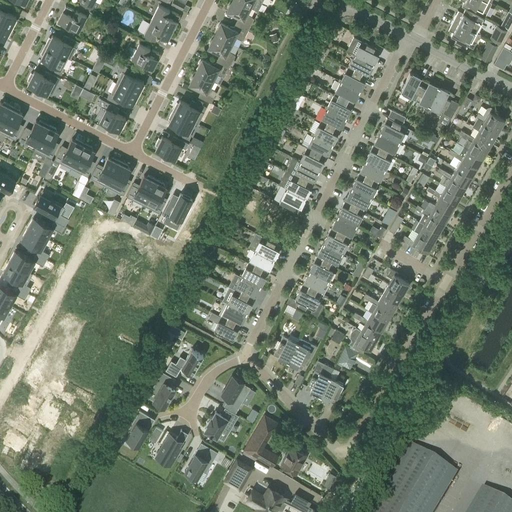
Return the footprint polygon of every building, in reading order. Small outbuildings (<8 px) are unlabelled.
[(172,0),(171,3),(182,9),(185,4),(185,3),(177,0),(172,0)] [(228,10),(227,11),(238,17),(236,23),(248,29),(253,18),(246,13),(249,7),(236,0),(232,0),(231,3),(230,3),(229,4),(228,5),(228,6),(227,7),(227,8),(227,9),(228,10)] [(236,0),(249,7),(257,11),(261,3),(262,0),(236,0)] [(464,0),(461,6),(465,8),(479,15),(480,15),(483,16),(484,17),(491,3),(490,3),(491,2),(489,1),(488,2),(486,1),(487,1),(485,0),(464,0)] [(0,1),(0,22),(12,29),(16,20),(14,20),(16,17),(7,12),(4,10),(7,5),(0,1)] [(178,14),(158,4),(151,19),(172,30),(176,23),(174,23),(178,14)] [(67,6),(62,14),(61,13),(56,23),(66,28),(67,25),(79,31),(86,16),(67,6)] [(465,8),(461,16),(456,13),(453,19),(476,31),(475,32),(477,33),(478,31),(476,30),(483,16),(480,15),(479,15),(465,8)] [(169,36),(172,30),(151,19),(143,34),(163,44),(167,36),(169,36)] [(455,28),(450,37),(472,48),(479,34),(480,32),(478,31),(477,33),(475,32),(476,31),(453,19),(449,25),(455,28)] [(0,22),(0,36),(5,39),(6,36),(8,37),(12,29),(0,22)] [(217,31),(215,35),(224,40),(231,43),(238,47),(242,39),(243,40),(248,29),(236,23),(233,29),(224,24),(221,23),(220,24),(219,24),(219,25),(218,25),(218,26),(217,27),(217,28),(217,29),(217,30),(217,31)] [(500,44),(507,30),(496,25),(489,38),(500,44)] [(49,37),(45,45),(68,57),(68,58),(70,59),(79,42),(67,36),(64,41),(61,40),(52,35),(50,38),(49,37)] [(209,46),(208,48),(220,53),(217,59),(224,63),(229,66),(235,55),(234,55),(238,47),(231,43),(224,40),(215,35),(212,40),(211,40),(210,41),(210,42),(209,42),(209,43),(209,44),(209,45),(209,46)] [(352,53),(373,64),(380,50),(352,36),(345,49),(352,53)] [(129,45),(125,54),(131,58),(143,64),(141,66),(151,71),(156,62),(154,61),(159,53),(139,43),(136,48),(129,45)] [(480,57),(490,62),(498,46),(494,44),(490,51),(484,48),(480,57)] [(45,45),(40,53),(42,54),(41,57),(50,62),(53,63),(50,69),(61,74),(64,69),(63,68),(68,58),(68,57),(45,45)] [(386,58),(390,51),(383,47),(379,54),(386,58)] [(503,61),(509,50),(503,47),(497,57),(503,61)] [(107,53),(102,50),(97,60),(103,63),(107,53)] [(366,77),(373,64),(352,53),(351,54),(353,55),(347,67),(366,77)] [(198,67),(196,72),(212,80),(220,84),(224,76),(229,66),(224,63),(217,59),(214,65),(202,59),(202,61),(201,61),(200,61),(199,62),(199,63),(198,63),(198,64),(198,65),(198,66),(198,67)] [(122,71),(116,81),(140,93),(144,85),(142,84),(144,82),(134,77),(131,75),(134,70),(120,62),(117,68),(122,71)] [(315,68),(311,66),(307,73),(311,75),(315,68)] [(359,90),(366,77),(347,67),(341,79),(339,78),(338,80),(359,90)] [(31,72),(27,79),(29,80),(28,83),(34,86),(33,88),(40,91),(41,89),(52,95),(61,77),(49,71),(46,77),(43,75),(34,70),(32,73),(31,72)] [(190,83),(190,84),(201,90),(198,96),(211,102),(216,92),(209,87),(212,80),(196,72),(194,76),(193,77),(192,77),(191,78),(190,79),(190,80),(190,81),(190,82),(190,83)] [(415,98),(424,79),(410,72),(400,91),(415,98)] [(426,106),(428,107),(438,86),(424,79),(415,98),(427,105),(426,106)] [(352,104),(359,90),(338,80),(338,81),(340,82),(333,94),(352,104)] [(109,92),(106,98),(117,103),(120,98),(123,99),(132,104),(134,101),(135,102),(140,93),(116,81),(111,93),(109,92)] [(443,112),(444,111),(452,115),(459,104),(449,99),(452,94),(438,86),(428,107),(429,108),(430,106),(443,112)] [(403,93),(396,106),(402,109),(409,96),(403,93)] [(325,105),(325,106),(345,117),(352,104),(333,94),(327,106),(325,105)] [(475,94),(472,99),(472,100),(478,103),(481,97),(475,94)] [(467,96),(461,107),(466,110),(472,100),(472,99),(467,96)] [(101,105),(95,117),(106,123),(105,125),(112,128),(113,126),(119,130),(120,127),(122,128),(126,121),(124,120),(125,117),(116,113),(113,111),(115,105),(113,104),(101,98),(98,104),(101,105)] [(176,102),(172,110),(196,122),(196,123),(198,124),(206,107),(201,104),(196,101),(195,100),(192,106),(189,105),(180,100),(178,103),(176,102)] [(0,128),(11,106),(3,102),(2,104),(0,102),(0,128)] [(11,106),(0,128),(0,131),(15,139),(21,128),(15,126),(21,114),(19,112),(19,111),(11,106)] [(292,109),(287,106),(282,114),(288,117),(292,109)] [(320,121),(339,130),(345,117),(325,106),(324,108),(326,109),(320,121)] [(485,110),(482,115),(478,112),(476,116),(477,117),(478,117),(483,121),(499,129),(504,119),(493,113),(494,112),(493,108),(490,107),(487,108),(485,110)] [(391,109),(388,116),(402,123),(405,116),(391,109)] [(172,110),(168,118),(170,119),(168,122),(177,127),(180,128),(178,134),(189,139),(191,134),(190,133),(196,123),(196,122),(172,110)] [(406,127),(387,117),(380,132),(400,142),(401,141),(399,140),(406,127)] [(478,130),(493,139),(499,129),(483,121),(478,117),(477,117),(472,126),(478,130)] [(24,129),(18,140),(24,143),(26,140),(36,145),(37,145),(48,124),(40,119),(39,121),(36,120),(31,129),(30,132),(24,129)] [(332,144),(339,130),(320,121),(314,133),(312,132),(311,133),(332,144)] [(36,145),(34,149),(51,158),(57,146),(52,143),(53,140),(58,131),(55,130),(56,128),(48,124),(37,145),(36,145)] [(285,130),(276,125),(275,128),(274,130),(282,135),(285,130)] [(474,137),(472,139),(488,148),(493,139),(478,130),(474,137)] [(398,143),(400,144),(400,142),(380,132),(372,146),(391,155),(398,143)] [(332,144),(311,133),(311,134),(312,135),(306,147),(325,157),(332,144)] [(278,138),(271,134),(267,143),(273,147),(278,138)] [(474,137),(467,134),(465,137),(467,139),(463,146),(482,157),(488,148),(472,139),(474,137)] [(465,142),(461,139),(463,137),(461,135),(452,147),(458,151),(465,142)] [(169,155),(175,158),(181,146),(185,148),(188,143),(177,137),(174,142),(163,137),(161,139),(159,138),(155,145),(157,147),(156,149),(163,152),(162,153),(169,156),(169,155)] [(60,147),(54,159),(71,168),(84,142),(76,138),(75,140),(72,138),(67,147),(66,150),(60,147)] [(84,142),(71,168),(87,176),(93,164),(88,162),(89,159),(94,149),(91,148),(92,146),(84,142)] [(391,155),(372,146),(365,159),(386,170),(387,169),(385,168),(391,155)] [(459,154),(463,156),(462,158),(477,167),(482,157),(463,146),(459,154)] [(318,171),(325,157),(306,147),(300,160),(298,159),(298,160),(318,171)] [(205,148),(193,169),(206,176),(217,155),(205,148)] [(261,152),(259,156),(264,159),(267,153),(262,151),(261,152)] [(421,153),(418,159),(424,162),(427,157),(421,153)] [(96,166),(90,178),(107,186),(120,160),(112,156),(111,158),(108,156),(103,166),(102,168),(96,166)] [(318,171),(298,160),(292,156),(291,157),(292,157),(285,170),(293,174),(312,184),(318,171)] [(259,157),(253,168),(258,170),(263,159),(259,157)] [(477,167),(462,158),(460,160),(456,167),(471,176),(477,167)] [(386,170),(365,159),(358,173),(377,183),(384,170),(385,171),(386,170)] [(120,160),(107,186),(112,189),(123,195),(129,183),(124,180),(125,177),(130,168),(127,166),(128,164),(120,160)] [(432,165),(426,162),(423,168),(425,169),(428,171),(432,165)] [(466,185),(471,176),(456,167),(452,175),(451,176),(466,185)] [(0,170),(0,186),(9,191),(15,178),(0,170)] [(251,170),(244,183),(251,187),(258,173),(251,170)] [(312,184),(293,174),(285,170),(284,171),(285,171),(281,178),(281,179),(280,180),(279,182),(285,185),(284,187),(305,197),(312,184)] [(424,183),(427,174),(422,172),(419,181),(424,183)] [(377,183),(358,173),(351,187),(372,198),(373,197),(371,196),(377,183)] [(132,184),(126,196),(143,204),(156,179),(148,174),(147,176),(144,175),(139,184),(138,187),(132,184)] [(445,186),(460,195),(466,185),(451,176),(449,178),(445,186)] [(156,179),(143,204),(159,213),(165,201),(160,198),(161,195),(166,186),(163,185),(164,183),(156,179)] [(460,195),(445,186),(441,193),(440,195),(455,204),(460,195)] [(298,211),(305,197),(284,187),(283,188),(285,189),(279,201),(298,211)] [(370,198),(371,199),(372,198),(351,187),(344,201),(363,211),(370,198)] [(400,194),(404,197),(409,190),(404,187),(400,194)] [(40,192),(33,205),(55,216),(61,204),(40,192)] [(163,215),(169,218),(171,213),(183,219),(193,200),(191,198),(191,197),(185,193),(184,195),(181,194),(175,206),(169,203),(163,215)] [(455,204),(440,195),(439,197),(434,204),(449,213),(455,204)] [(363,211),(344,201),(337,215),(358,226),(359,224),(357,223),(363,211)] [(429,201),(425,209),(430,212),(429,214),(444,223),(449,213),(434,204),(429,201)] [(133,224),(138,216),(143,219),(147,210),(141,207),(137,214),(122,207),(117,216),(133,224)] [(59,213),(54,221),(65,226),(69,218),(59,213)] [(382,220),(389,224),(393,217),(385,213),(382,220)] [(419,221),(423,223),(438,232),(444,223),(429,214),(428,216),(423,213),(419,221)] [(355,226),(357,227),(358,226),(337,215),(330,229),(349,239),(355,226)] [(28,227),(47,238),(53,227),(34,216),(28,227)] [(224,217),(217,229),(218,229),(218,230),(224,232),(224,233),(227,228),(231,220),(225,217),(224,216),(224,217)] [(389,230),(394,233),(401,222),(395,218),(389,230)] [(81,240),(88,224),(83,221),(75,238),(81,240)] [(433,241),(438,232),(423,223),(419,221),(414,230),(418,232),(433,241)] [(153,225),(148,222),(144,231),(150,233),(153,225)] [(155,225),(150,234),(156,237),(161,228),(155,225)] [(380,225),(375,234),(381,237),(386,228),(380,225)] [(21,239),(41,250),(47,238),(28,227),(21,239)] [(344,252),(343,251),(349,239),(330,229),(323,243),(344,253),(344,252)] [(217,230),(214,236),(219,239),(223,232),(217,230)] [(253,248),(273,259),(280,245),(255,232),(248,246),(253,248)] [(418,250),(420,247),(427,251),(433,241),(418,232),(413,240),(410,238),(407,243),(418,250)] [(105,256),(113,244),(102,237),(94,249),(105,256)] [(344,253),(323,243),(316,257),(335,266),(341,254),(343,255),(344,253)] [(267,272),(273,259),(253,248),(252,250),(254,250),(248,263),(267,272)] [(369,257),(370,256),(372,252),(367,248),(364,254),(369,257)] [(16,249),(9,261),(29,272),(35,260),(16,249)] [(91,251),(86,260),(96,266),(101,256),(91,251)] [(206,251),(203,257),(206,258),(209,259),(211,254),(206,251)] [(335,266),(316,257),(309,271),(330,281),(330,280),(328,279),(335,266)] [(208,261),(209,259),(206,258),(202,265),(208,269),(211,263),(208,261)] [(9,261),(3,272),(22,283),(29,272),(9,261)] [(260,285),(267,272),(248,263),(242,275),(240,274),(239,275),(260,285)] [(398,272),(390,268),(386,275),(391,278),(388,284),(403,293),(409,282),(396,275),(398,272)] [(360,273),(355,269),(352,275),(357,278),(360,273)] [(330,281),(309,271),(302,285),(321,294),(327,282),(329,283),(330,281)] [(227,286),(228,286),(253,299),(260,285),(239,275),(239,276),(233,273),(227,286)] [(192,276),(189,283),(196,287),(200,280),(192,276)] [(0,284),(0,299),(10,305),(17,293),(0,284)] [(388,284),(382,293),(397,302),(403,293),(388,284)] [(323,305),(317,302),(321,294),(302,285),(295,299),(312,308),(310,312),(317,316),(323,305)] [(221,300),(225,302),(246,312),(253,299),(228,286),(221,300)] [(382,293),(378,300),(377,302),(392,311),(397,302),(382,293)] [(336,301),(341,304),(346,297),(340,294),(336,301)] [(178,301),(176,304),(182,307),(186,299),(180,296),(178,301)] [(10,305),(0,299),(0,314),(4,316),(10,305)] [(220,316),(239,326),(246,312),(225,302),(225,303),(227,304),(220,316)] [(387,320),(392,311),(377,302),(376,304),(372,302),(367,309),(371,312),(387,320)] [(300,320),(303,313),(296,309),(292,316),(300,320)] [(371,312),(367,319),(366,321),(381,330),(387,320),(371,312)] [(232,339),(239,326),(220,316),(214,330),(232,339)] [(376,339),(381,330),(366,321),(365,323),(361,330),(376,339)] [(376,339),(361,330),(355,327),(353,329),(351,331),(349,337),(350,337),(351,340),(348,343),(362,352),(366,347),(370,349),(376,339)] [(343,334),(336,331),(333,338),(339,341),(343,334)] [(287,361),(292,352),(298,341),(296,340),(296,342),(283,335),(273,354),(287,361)] [(301,369),(304,363),(307,365),(317,346),(300,337),(298,341),(292,352),(287,361),(301,369)] [(346,347),(338,362),(349,367),(356,353),(346,347)] [(172,364),(166,373),(176,379),(181,371),(191,377),(202,359),(191,353),(185,363),(180,360),(176,367),(172,364)] [(319,396),(330,375),(333,368),(318,360),(317,361),(314,367),(313,369),(315,370),(305,389),(319,396)] [(164,374),(155,390),(160,393),(156,400),(166,406),(175,391),(171,387),(175,381),(164,374)] [(232,374),(223,390),(229,393),(225,400),(235,405),(247,385),(241,381),(242,379),(232,374)] [(331,376),(330,375),(319,396),(333,403),(343,384),(330,378),(331,376)] [(207,424),(203,430),(215,437),(221,426),(229,430),(238,415),(225,407),(220,415),(214,411),(210,417),(209,417),(206,423),(207,424)] [(133,431),(129,439),(142,447),(151,429),(146,426),(152,416),(141,411),(130,430),(133,431)] [(278,423),(264,415),(244,450),(272,466),(278,455),(260,445),(269,429),(273,432),(278,423)] [(115,428),(105,445),(111,449),(121,432),(115,428)] [(10,432),(0,454),(14,460),(24,438),(10,432)] [(162,452),(158,459),(170,466),(180,449),(177,447),(180,442),(168,435),(160,450),(162,452)] [(194,452),(185,469),(196,476),(200,468),(206,472),(218,452),(210,447),(204,457),(194,452)] [(305,455),(291,447),(280,465),(295,473),(305,455)] [(410,447),(371,511),(434,511),(456,475),(410,447)] [(253,466),(235,456),(221,481),(239,491),(253,466)] [(335,475),(329,472),(323,484),(329,487),(335,475)] [(274,511),(283,495),(268,487),(264,495),(252,488),(246,500),(257,507),(255,510),(259,511),(274,511)] [(511,511),(511,508),(482,490),(468,511),(511,511)] [(319,511),(320,511),(312,507),(310,510),(307,508),(311,501),(296,492),(291,500),(286,497),(284,501),(305,511),(319,511)]
